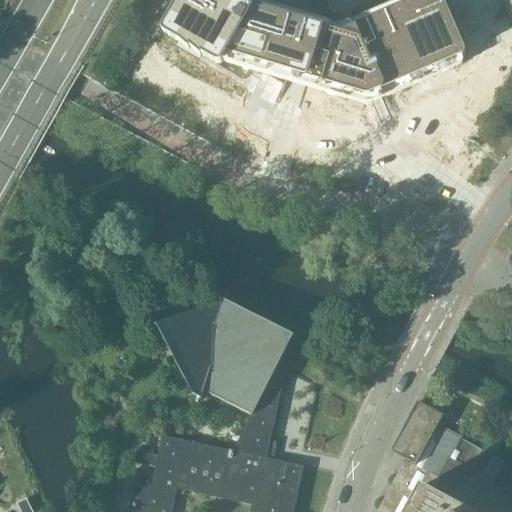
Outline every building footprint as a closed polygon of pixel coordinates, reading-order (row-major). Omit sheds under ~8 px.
[(160,29),(160,30),(161,30),(161,31),(161,32),(161,33),(162,33),(162,34),(163,34),(163,35),(164,35),(176,42),(173,47),(198,61),(201,56),(213,63),(214,63),(214,64),(215,64),(216,64),(217,64),(218,64),(219,64),(219,63),(220,63),(221,63),(221,62),(222,62),(222,61),(226,54),(263,65),(301,77),(302,77),(303,77),(320,82),(320,83),(361,95),(362,95),(363,95),(363,96),(364,96),(365,96),(366,96),(366,95),(367,95),(368,95),(379,90),(419,73),(459,56),(460,55),(461,55),(461,54),(462,54),(462,53),(463,53),(463,52),(463,51),(463,50),(463,49),(463,48),(463,47),(442,0),(176,0),(161,26),(161,27),(161,28),(160,29)] [(294,338),(223,301),(156,329),(160,336),(161,336),(192,396),(202,400),(203,392),(250,417),(233,453),(162,438),(153,477),(142,474),(133,511),(171,511),(178,484),(186,486),(184,494),(251,509),(250,511),(293,511),(301,478),(303,468),(273,462),(276,444),(270,443),(286,369),(277,364),(290,341),(292,342),(294,338)] [(438,480),(448,486),(456,471),(457,471),(472,446),(437,427),(443,416),(418,403),(391,453),(407,462),(438,480)] [(482,451),(472,446),(460,467),(471,473),(482,451)] [(493,457),(482,451),(471,473),(481,478),(493,457)] [(504,463),(493,457),(481,478),(492,484),(504,463)] [(438,480),(407,463),(380,511),(420,511),(431,494),(438,480)] [(511,472),(511,467),(504,463),(492,484),(503,490),(511,472)] [(511,472),(503,490),(511,494),(511,472)] [(467,511),(458,507),(458,508),(431,494),(420,511),(467,511)]
